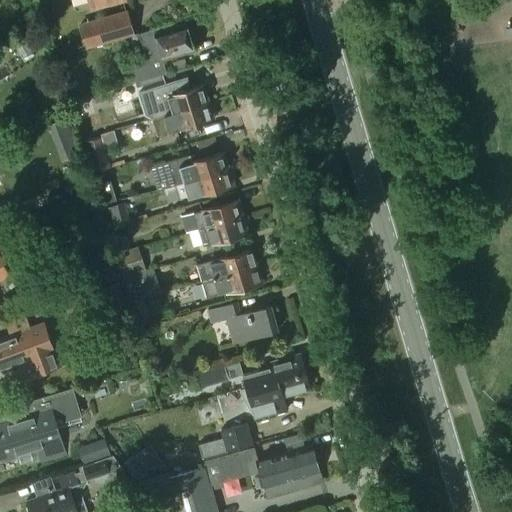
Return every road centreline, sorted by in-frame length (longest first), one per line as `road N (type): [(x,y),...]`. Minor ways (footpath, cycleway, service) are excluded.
road 1 (secondary): [(467,511),(313,0)]
road 2 (unclassified): [(378,511),(225,0)]
